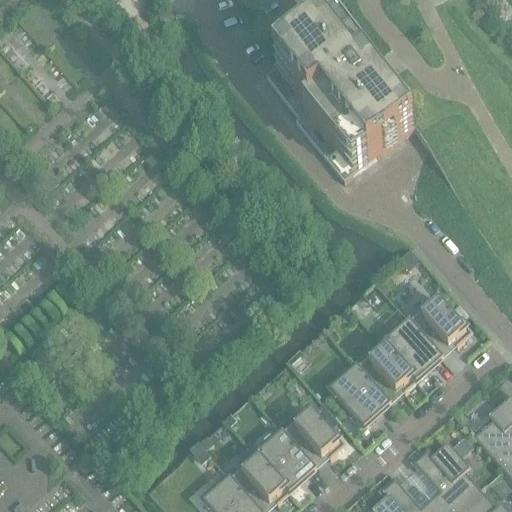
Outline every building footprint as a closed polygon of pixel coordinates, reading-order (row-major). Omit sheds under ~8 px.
[(319,11),(341,0),(340,0),(317,0),(314,2),(319,11)] [(347,11),(341,0),(319,11),(325,23),(347,11)] [(335,26),(266,82),(267,84),(267,83),(300,124),(296,127),(344,186),(343,187),(345,188),(364,172),(378,161),(396,147),(414,132),(413,130),(381,91),(379,88),(376,91),(374,87),(381,82),(380,80),(379,81),(370,70),(372,68),(371,67),(369,69),(335,26)] [(436,303),(409,327),(439,361),(454,348),(457,352),(456,352),(457,353),(473,339),(462,327),(459,330),(450,319),(436,303)] [(459,311),(450,319),(459,330),(462,327),(469,321),(469,320),(460,310),(459,311)] [(439,361),(409,327),(383,350),(417,389),(429,379),(424,374),(439,361)] [(417,389),(383,350),(357,373),(387,407),(401,394),(405,398),(404,398),(405,399),(417,389)] [(387,407),(357,373),(330,396),(353,423),(350,425),(361,438),(376,425),(372,420),(387,407)] [(470,438),(504,476),(511,469),(511,401),(489,422),(494,428),(477,443),(472,437),(470,438)] [(323,425),(331,434),(338,427),(322,409),(318,413),(326,422),(323,425)] [(309,415),(283,437),(313,471),(327,460),(330,463),(330,464),(331,465),(346,451),(335,439),(332,441),(309,415)] [(227,426),(232,432),(238,426),(233,420),(227,426)] [(313,471),(283,437),(257,460),(292,499),(302,490),(297,485),(313,471)] [(474,454),(465,443),(453,454),(462,465),(474,454)] [(439,496),(430,505),(435,511),(463,511),(480,497),(465,479),(470,474),(448,449),(433,462),(428,457),(415,469),(439,496)] [(212,464),(200,451),(194,457),(205,470),(212,464)] [(292,499),(257,460),(231,483),(256,511),(267,511),(275,506),(278,509),(277,510),(278,511),(292,499)] [(256,511),(231,483),(203,508),(206,511),(256,511)] [(435,511),(430,505),(421,511),(418,511),(396,486),(382,497),(387,503),(376,511),(435,511)] [(499,511),(493,511),(480,497),(463,511),(503,511),(502,510),(499,511)]
